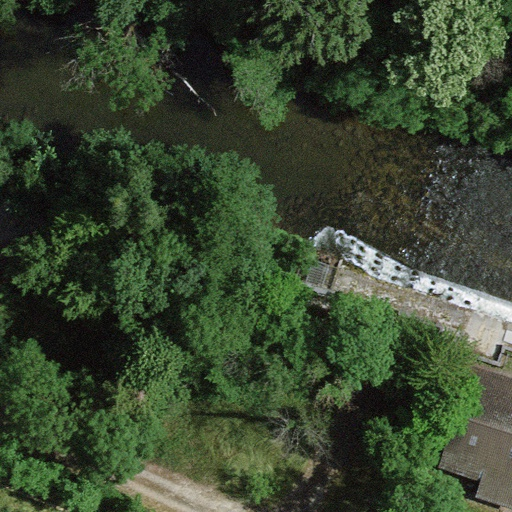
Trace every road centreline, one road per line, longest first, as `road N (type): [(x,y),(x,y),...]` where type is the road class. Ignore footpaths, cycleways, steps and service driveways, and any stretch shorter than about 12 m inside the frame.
road 1 (track): [(0,217),(511,366)]
road 2 (track): [(242,511),(0,409)]
